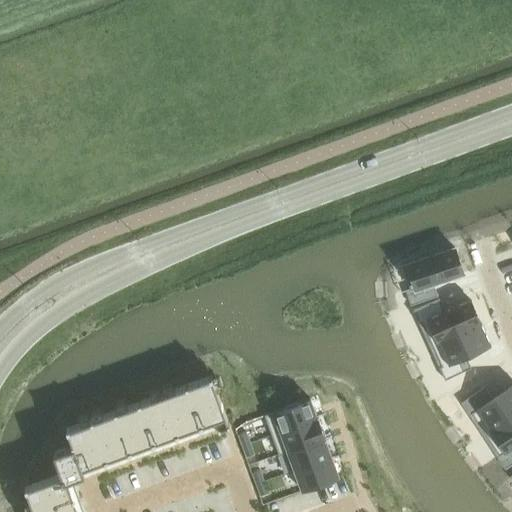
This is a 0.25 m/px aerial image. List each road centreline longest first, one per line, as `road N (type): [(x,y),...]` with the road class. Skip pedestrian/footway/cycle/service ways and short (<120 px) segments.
road 1 (secondary): [(511,120),(107,271)]
road 2 (residential): [(252,511),(233,457),(116,498),(121,511)]
road 3 (secondary): [(0,370),(107,271)]
road 4 (secondary): [(107,271),(42,293),(0,328)]
